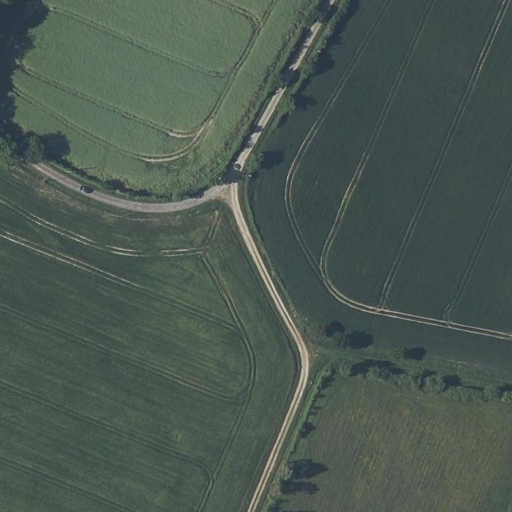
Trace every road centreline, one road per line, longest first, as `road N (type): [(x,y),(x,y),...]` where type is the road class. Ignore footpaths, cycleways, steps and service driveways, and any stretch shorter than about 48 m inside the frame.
road 1 (unclassified): [(332,0),(229,184),(205,197),(164,210),(128,206),(88,195),(0,142)]
road 2 (track): [(229,184),(243,235),(304,351),(303,380),(248,511)]
road 3 (track): [(511,387),(304,351)]
